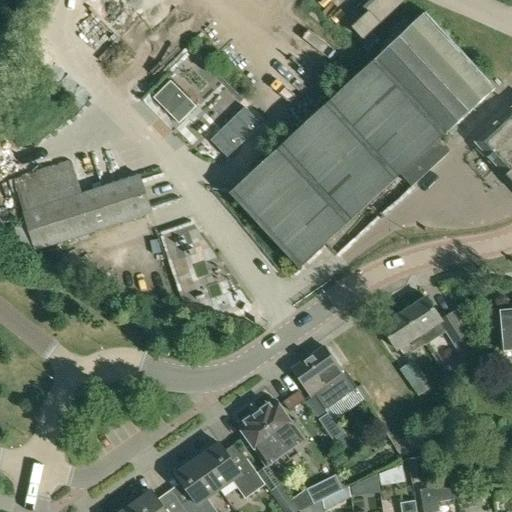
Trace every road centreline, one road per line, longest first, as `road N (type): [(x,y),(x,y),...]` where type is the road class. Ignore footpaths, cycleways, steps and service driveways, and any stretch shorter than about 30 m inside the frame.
road 1 (tertiary): [(83,376),(123,368),(186,381),(223,378),(374,275),(511,239)]
road 2 (residential): [(41,470),(95,479),(162,432)]
